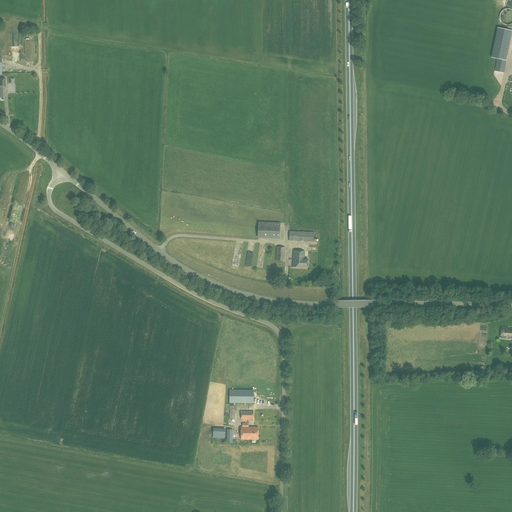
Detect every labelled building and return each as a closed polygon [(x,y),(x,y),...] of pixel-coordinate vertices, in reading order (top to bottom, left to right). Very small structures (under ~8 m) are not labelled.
[(500,19),(500,20),(501,21),(501,22),(502,22),(502,23),(503,23),(503,24),(504,24),(505,24),(505,25),(506,25),(507,25),(508,25),(509,25),(510,25),(511,24),(511,23),(511,9),(511,10),(511,9),(510,9),(509,9),(508,9),(508,8),(507,9),(506,9),(505,9),(504,9),(504,10),(503,10),(502,11),(501,12),(501,13),(500,13),(500,14),(500,15),(500,16),(500,17),(500,18),(500,19)] [(483,77),(502,81),(509,45),(510,46),(511,37),(511,29),(504,28),(495,71),(485,69),(483,77)] [(258,236),(279,237),(280,223),(258,222),(258,236)] [(289,240),(313,241),(314,232),(289,231),(289,240)] [(276,260),(284,261),(285,247),(276,247),(276,260)] [(292,267),(308,268),(308,259),(304,259),(305,251),(293,250),(292,267)] [(501,338),(510,338),(511,338),(511,328),(508,328),(509,327),(502,326),(501,338)] [(229,402),(253,403),(253,390),(229,390),(229,402)] [(230,420),(234,420),(235,404),(226,404),(225,416),(230,416),(230,420)] [(241,420),(253,420),(253,411),(241,411),(241,420)] [(251,439),(258,439),(258,427),(251,427),(248,427),(248,423),(242,423),(242,427),(241,427),(241,439),(251,439)] [(213,438),(225,439),(225,429),(214,428),(213,438)]
